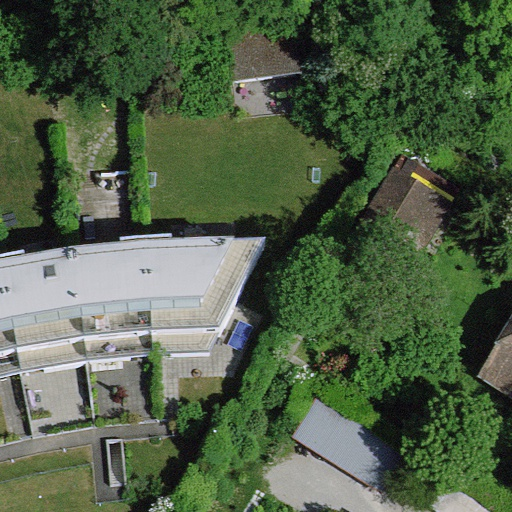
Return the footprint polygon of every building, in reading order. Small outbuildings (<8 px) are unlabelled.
[(296,11),(233,16),(239,84),(301,78),(296,11)] [(397,180),(361,241),(409,269),(444,207),(397,180)] [(174,246),(148,248),(155,356),(179,355),(179,339),(223,338),(268,248),(174,251),(174,246)] [(123,254),(76,259),(87,347),(129,342),(131,357),(155,356),(148,248),(123,249),(123,254)] [(26,263),(1,268),(22,373),(46,368),(44,354),(87,347),(76,259),(27,268),(26,263)] [(0,377),(22,373),(1,268),(0,267),(0,377)] [(511,329),(481,380),(511,398),(511,329)] [(318,397),(292,437),(384,495),(410,455),(318,397)]
